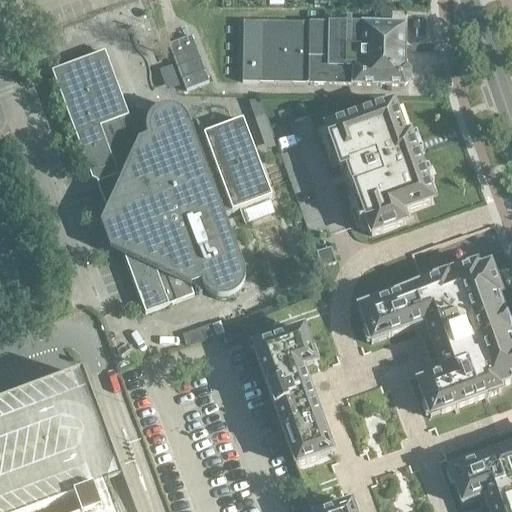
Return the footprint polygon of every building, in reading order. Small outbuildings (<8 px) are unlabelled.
[(405,73),(406,30),(245,26),(244,86),(404,91),(409,86),(409,78),(405,73)] [(188,93),(209,85),(191,38),(170,47),(188,93)] [(145,129),(144,131),(132,133),(103,56),(49,76),(90,183),(95,186),(106,214),(99,228),(109,253),(123,260),(145,317),(194,299),(190,290),(200,286),(202,289),(203,291),(205,294),(207,296),(210,298),(212,299),(215,301),(218,301),(221,302),(224,302),(227,301),(230,301),(232,299),(235,298),(237,296),(239,294),(240,293),(242,288),(243,284),(244,279),(243,274),(222,218),(271,200),(241,123),(193,141),(186,123),(185,121),(184,120),(182,117),(180,115),(179,114),(178,114),(175,112),(172,111),(169,111),(166,111),(165,111),(162,111),(159,112),(158,112),(155,114),(154,115),(151,116),(150,118),(148,120),(147,122),(146,125),(145,126),(145,129)] [(326,131),(330,143),(340,172),(344,170),(351,191),(354,190),(371,238),(404,226),(401,216),(432,205),(414,155),(409,157),(392,108),(326,131)] [(280,121),(290,117),(287,110),(277,114),(280,121)] [(271,131),(262,133),(268,154),(277,152),(271,131)] [(18,244),(0,249),(0,261),(21,254),(18,244)] [(317,256),(317,257),(322,270),(336,265),(331,251),(317,256)] [(501,395),(499,391),(511,385),(511,334),(489,271),(477,275),(476,270),(453,278),(455,284),(448,286),(446,281),(387,302),(359,312),(371,346),(425,327),(443,377),(418,386),(430,420),(487,400),(501,395)] [(32,280),(20,283),(31,321),(43,317),(32,280)] [(387,302),(359,312),(303,332),(289,337),(301,371),(332,457),(350,507),(351,511),(462,511),(461,508),(449,474),(430,420),(418,386),(387,302)] [(303,332),(289,337),(253,350),(295,470),(332,457),(301,371),(315,367),(303,332)] [(46,392),(0,408),(0,511),(130,511),(81,379),(80,379),(46,392)] [(511,511),(511,450),(462,468),(463,469),(449,474),(461,508),(483,500),(487,511),(511,511)]
